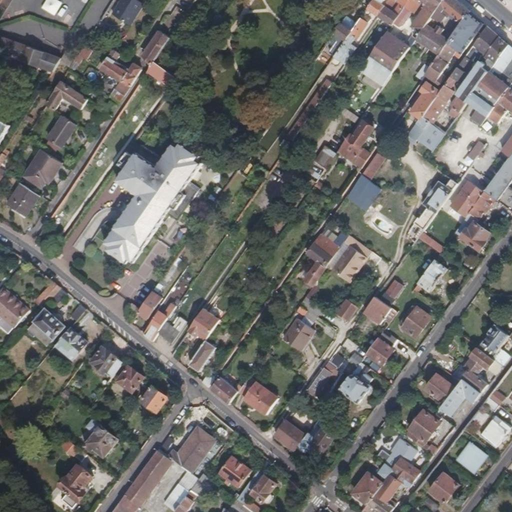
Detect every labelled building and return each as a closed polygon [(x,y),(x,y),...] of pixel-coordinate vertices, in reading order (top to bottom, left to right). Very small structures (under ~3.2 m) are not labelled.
[(55,15),(62,2),(58,0),(46,0),(42,8),(55,15)] [(131,26),(144,5),(135,0),(122,0),(113,15),(131,26)] [(367,0),(362,8),(366,11),(367,9),(373,0),(367,0)] [(382,5),(385,0),(373,0),(367,9),(378,17),(384,8),(385,7),(382,5)] [(406,8),(411,0),(399,0),(397,3),(399,5),(393,14),(384,8),(378,17),(392,28),(393,26),(395,23),(406,8)] [(444,0),(411,0),(406,8),(395,23),(393,26),(396,28),(396,27),(400,30),(405,27),(414,14),(416,15),(424,3),(428,6),(413,28),(415,30),(413,32),(414,37),(407,47),(410,49),(417,39),(421,34),(430,20),(432,17),(444,0)] [(471,13),(455,0),(444,0),(432,17),(441,24),(446,18),(449,14),(451,15),(453,17),(451,20),(457,24),(459,22),(462,24),(470,14),(471,13)] [(355,41),(370,20),(363,14),(355,26),(345,41),(334,57),(345,65),(346,63),(352,54),(356,48),(351,44),(354,40),(355,41)] [(463,54),(483,25),(470,14),(462,24),(459,29),(448,44),(463,54)] [(456,26),(446,39),(441,35),(444,31),(439,27),(436,32),(432,29),(435,24),(430,20),(421,34),(417,39),(440,56),(448,44),(459,29),(456,26)] [(345,41),(355,26),(352,23),(348,29),(341,24),(335,33),(345,41)] [(476,64),(482,56),(493,64),(506,44),(488,28),(441,93),(422,118),(429,123),(432,125),(455,93),(449,89),(455,81),(459,84),(472,65),(471,64),(473,62),(476,64)] [(397,40),(400,35),(394,30),(390,35),(397,40)] [(163,51),(172,39),(160,31),(143,56),(151,66),(152,67),(163,51)] [(384,87),(410,49),(407,47),(397,40),(390,35),(388,34),(375,53),(362,71),(384,87)] [(56,57),(1,36),(0,39),(0,51),(16,57),(18,58),(28,62),(53,72),(61,60),(62,59),(56,57)] [(442,75),(449,65),(448,64),(455,54),(459,59),(463,54),(448,44),(440,56),(431,70),(426,76),(440,86),(446,78),(442,75)] [(488,117),(511,81),(511,48),(506,44),(493,64),(490,68),(468,103),(488,117)] [(85,60),(90,52),(84,48),(76,60),(72,68),(76,71),(84,59),(85,60)] [(362,71),(375,53),(369,49),(362,59),(364,61),(356,72),(355,71),(351,77),(356,80),(362,71)] [(119,105),(142,72),(141,69),(132,63),(128,69),(117,62),(122,54),(114,50),(102,69),(121,82),(118,87),(122,89),(113,102),(119,105)] [(16,57),(0,51),(0,54),(14,60),(16,57)] [(171,74),(162,68),(169,57),(170,56),(163,51),(152,67),(151,66),(147,71),(173,90),(180,80),(171,74)] [(71,57),(65,53),(62,59),(61,60),(72,68),(76,60),(71,57)] [(354,64),(355,57),(352,54),(346,63),(352,67),(354,64)] [(174,70),(167,65),(171,59),(169,57),(162,68),(171,74),(174,70)] [(468,103),(490,68),(482,63),(457,97),(458,98),(451,108),(453,110),(448,115),(455,120),(468,103)] [(426,76),(431,70),(424,65),(420,72),(426,76)] [(426,76),(420,72),(416,76),(423,81),(426,76)] [(455,93),(461,85),(459,84),(455,81),(449,89),(455,93)] [(509,111),(511,106),(511,81),(488,117),(499,125),(500,123),(503,118),(509,111)] [(89,100),(77,93),(62,83),(47,106),(56,111),(64,98),(82,110),(89,100)] [(417,140),(429,123),(422,118),(441,93),(428,83),(421,92),(424,94),(412,113),(420,119),(417,124),(417,125),(409,136),(416,141),(417,140)] [(290,144),(329,88),(326,86),(324,89),(322,88),(285,141),(290,144)] [(112,115),(119,105),(113,102),(110,107),(104,103),(101,108),(103,109),(100,116),(101,117),(111,116),(112,115)] [(73,133),(78,126),(64,117),(49,139),(60,146),(63,148),(65,145),(70,148),(71,146),(69,145),(75,134),(73,133)] [(0,142),(10,126),(0,119),(0,142)] [(362,146),(376,126),(367,119),(363,125),(359,123),(343,146),(340,149),(363,166),(372,153),(362,146)] [(99,135),(96,124),(94,123),(89,125),(85,130),(94,137),(97,138),(99,135)] [(433,151),(445,135),(437,129),(432,125),(429,123),(417,140),(433,151)] [(447,131),(440,126),(437,129),(445,135),(447,131)] [(202,135),(200,134),(192,145),(221,164),(228,153),(202,135)] [(511,158),(511,156),(511,138),(502,152),(511,158)] [(53,157),(60,146),(49,139),(43,149),(53,157)] [(483,155),(489,148),(486,146),(487,145),(486,144),(484,146),(479,142),(469,157),(472,159),(475,162),(481,153),(483,155)] [(177,221),(200,189),(190,182),(203,164),(198,160),(201,157),(182,143),(179,147),(175,144),(163,160),(143,145),(135,156),(128,150),(119,163),(127,168),(118,180),(139,196),(104,243),(110,246),(107,250),(126,263),(128,260),(133,263),(164,220),(168,214),(171,216),(177,221)] [(327,147),(305,176),(316,184),(337,155),(327,147)] [(6,156),(9,153),(4,150),(0,156),(0,162),(1,163),(6,156)] [(41,187),(52,171),(55,173),(61,164),(41,151),(24,176),(41,187)] [(500,173),(509,160),(511,158),(502,152),(501,154),(505,157),(496,170),(500,173)] [(369,181),(385,160),(377,154),(362,176),(369,181)] [(474,162),(475,162),(472,159),(459,177),(462,179),(465,174),(474,162)] [(511,187),(509,186),(511,181),(511,162),(509,160),(500,173),(486,192),(495,199),(511,211),(511,187)] [(493,176),(487,172),(474,162),(465,174),(484,188),(493,176)] [(269,174),(262,169),(258,174),(265,179),(269,174)] [(366,212),(381,190),(370,182),(369,181),(362,176),(358,182),(346,198),(366,212)] [(414,224),(424,231),(437,214),(458,185),(452,180),(446,188),(439,183),(424,205),(429,208),(421,220),(418,218),(414,224)] [(25,217),(39,196),(21,184),(7,205),(12,208),(16,211),(25,217)] [(495,199),(486,192),(462,225),(470,230),(476,223),(477,223),(495,199)] [(491,235),(476,224),(477,223),(476,223),(470,230),(462,225),(456,234),(481,253),(488,244),(486,242),(491,235)] [(333,258),(340,248),(321,234),(314,244),(333,258)] [(234,254),(242,243),(235,237),(232,242),(228,248),(234,254)] [(313,286),(333,258),(314,244),(307,254),(317,262),(305,280),(313,286)] [(350,284),(368,259),(351,247),(333,271),(350,284)] [(432,292),(448,270),(439,263),(445,256),(441,254),(414,290),(417,292),(421,287),(420,286),(421,284),(432,292)] [(147,318),(162,297),(160,295),(162,292),(159,289),(164,283),(165,283),(178,267),(173,264),(142,307),(139,312),(147,318)] [(313,286),(305,280),(303,283),(311,289),(313,286)] [(51,300),(62,288),(54,283),(36,302),(43,308),(44,307),(51,300)] [(18,300),(4,288),(3,289),(17,302),(18,300)] [(57,306),(68,294),(62,288),(51,300),(57,306)] [(15,329),(30,311),(18,300),(17,302),(3,289),(0,293),(0,316),(2,318),(14,328),(15,329)] [(322,309),(305,297),(300,304),(302,306),(309,311),(317,316),(322,309)] [(386,318),(392,310),(376,298),(365,313),(381,325),(386,318)] [(349,320),(358,308),(348,301),(339,313),(349,320)] [(78,322),(88,310),(81,305),(71,317),(78,322)] [(138,310),(130,305),(127,310),(134,315),(138,310)] [(302,306),(299,311),(315,323),(319,318),(317,316),(309,311),(302,306)] [(67,328),(44,307),(43,308),(34,318),(37,321),(28,332),(35,338),(37,335),(49,347),(67,328)] [(207,339),(221,320),(204,308),(188,330),(195,335),(197,332),(200,334),(207,339)] [(417,339),(432,319),(418,308),(403,328),(417,339)] [(166,321),(173,311),(169,309),(164,315),(160,312),(144,334),(152,341),(158,333),(166,321)] [(391,322),(397,313),(392,310),(386,318),(391,322)] [(171,344),(187,321),(181,317),(174,327),(166,321),(158,333),(171,344)] [(14,328),(2,318),(0,319),(0,326),(9,334),(14,328)] [(302,351),(316,331),(300,319),(285,338),(302,351)] [(492,359),(510,337),(508,335),(495,326),(489,335),(490,335),(483,344),(482,342),(477,348),(492,359)] [(89,344),(71,329),(57,346),(74,361),(89,344)] [(396,337),(385,330),(380,336),(391,344),(396,337)] [(383,367),(395,351),(379,338),(367,354),(367,355),(383,367)] [(200,371),(217,347),(207,340),(190,363),(200,371)] [(112,381),(126,361),(120,356),(119,358),(104,347),(92,362),(107,373),(107,377),(112,381)] [(489,369),(495,361),(492,359),(477,348),(471,357),(472,359),(465,369),(468,371),(462,379),(482,393),(488,385),(477,377),(484,366),(489,369)] [(267,361),(270,356),(266,352),(262,358),(267,361)] [(337,369),(344,361),(336,355),(330,364),(337,369)] [(356,367),(361,360),(354,355),(349,361),(356,367)] [(496,375),(502,366),(495,361),(489,369),(496,375)] [(368,385),(373,379),(367,374),(371,369),(365,365),(361,362),(341,391),(359,404),(371,387),(368,385)] [(335,370),(328,364),(309,391),(316,396),(330,377),(335,370)] [(133,393),(145,377),(134,368),(133,370),(129,367),(118,382),(133,393)] [(219,372),(212,368),(209,372),(215,377),(219,372)] [(334,380),(339,374),(335,370),(330,377),(334,380)] [(208,387),(215,377),(209,372),(202,382),(208,387)] [(269,410),(281,393),(252,372),(245,382),(240,389),(269,410)] [(462,379),(456,374),(453,378),(454,378),(460,383),(462,379)] [(234,388),(221,376),(211,389),(229,404),(230,402),(238,391),(234,388)] [(443,406),(460,383),(454,378),(449,384),(437,376),(427,390),(440,401),(438,402),(443,406)] [(240,389),(245,382),(240,379),(234,388),(238,391),(240,389)] [(475,402),(482,393),(462,379),(460,383),(443,406),(437,414),(449,423),(469,397),(475,402)] [(165,404),(170,398),(154,386),(143,402),(159,413),(161,410),(163,411),(167,406),(165,404)] [(497,405),(507,394),(502,391),(500,394),(494,389),(488,397),(497,405)] [(67,401),(72,396),(66,391),(61,397),(67,401)] [(497,405),(488,397),(483,404),(494,412),(498,406),(497,405)] [(345,406),(335,399),(330,405),(340,412),(345,406)] [(425,444),(441,422),(440,421),(441,419),(428,410),(426,413),(423,411),(409,430),(410,431),(407,436),(427,451),(430,448),(425,444)] [(306,426),(310,418),(298,412),(294,420),(306,426)] [(320,427),(326,419),(322,416),(315,425),(318,428),(320,427)] [(495,449),(511,429),(495,417),(480,437),(495,449)] [(307,436),(287,421),(276,436),(296,451),(297,450),(302,443),(307,436)] [(119,440),(101,426),(84,447),(91,452),(94,449),(105,458),(119,440)] [(192,472),(216,439),(200,426),(180,453),(175,449),(170,456),(174,459),(188,470),(192,472)] [(320,457),(333,439),(322,430),(316,439),(310,432),(307,436),(302,443),(302,444),(302,446),(302,448),(302,449),(303,451),(305,451),(306,451),(308,451),(309,450),(310,449),(320,457)] [(165,452),(175,438),(171,435),(161,449),(165,452)] [(420,473),(409,464),(418,452),(400,439),(391,452),(398,457),(396,460),(381,449),(376,456),(386,465),(393,471),(390,475),(402,484),(409,489),(420,473)] [(87,456),(68,441),(63,447),(81,463),(87,456)] [(486,456),(470,443),(456,460),(472,473),(486,456)] [(20,451),(15,444),(7,449),(13,459),(18,453),(20,451)] [(132,511),(134,511),(174,459),(170,456),(165,452),(161,449),(121,502),(132,511)] [(306,457),(297,450),(296,451),(292,457),(300,464),(306,457)] [(19,469),(27,461),(18,453),(13,459),(19,469)] [(238,489),(250,474),(232,459),(219,475),(227,481),(225,484),(228,487),(231,484),(238,489)] [(390,475),(393,471),(386,465),(379,474),(387,480),(390,475)] [(83,489),(93,477),(79,466),(69,478),(67,477),(60,486),(68,493),(62,500),(73,510),(87,493),(83,489)] [(175,509),(200,478),(192,472),(188,470),(164,501),(175,509)] [(252,494),(266,476),(260,471),(236,501),(243,506),(247,499),(252,494)] [(459,487),(444,473),(429,490),(444,504),(459,487)] [(198,499),(205,491),(206,491),(213,482),(203,474),(200,478),(175,509),(178,511),(185,511),(192,504),(191,503),(195,498),(198,499)] [(375,494),(383,485),(369,475),(355,494),(363,500),(361,502),(364,505),(366,503),(368,504),(375,494)] [(387,503),(402,484),(390,475),(387,480),(383,485),(375,494),(387,503)] [(265,503),(278,485),(266,476),(252,494),(265,503)] [(414,502),(420,494),(416,491),(415,493),(410,499),(414,502)] [(387,503),(375,494),(368,504),(372,507),(378,511),(390,511),(394,508),(387,503)] [(262,511),(263,511),(247,499),(243,506),(250,511),(262,511)] [(432,511),(437,507),(427,499),(422,505),(430,511),(432,511)] [(250,511),(243,506),(236,501),(234,503),(244,511),(250,511)] [(117,511),(132,511),(121,502),(115,510),(117,511)] [(244,511),(234,503),(228,511),(225,508),(223,511),(244,511)]
